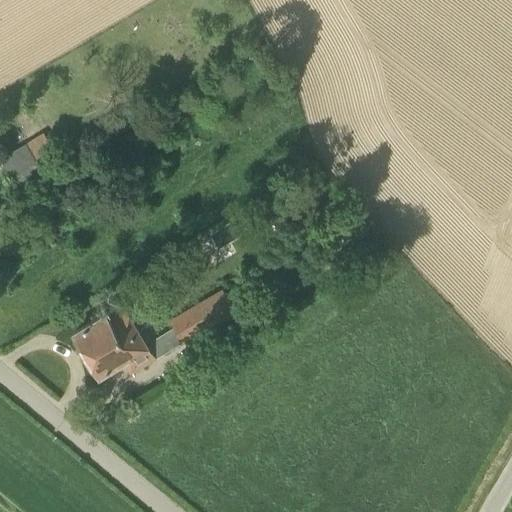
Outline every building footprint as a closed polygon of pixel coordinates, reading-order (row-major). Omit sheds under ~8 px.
[(125,122),(137,114),(131,104),(119,111),(125,122)] [(14,173),(40,158),(57,148),(46,130),(4,155),(14,173)] [(68,161),(93,146),(85,131),(60,146),(68,161)] [(37,185),(50,175),(40,158),(14,173),(11,175),(20,191),(36,182),(37,185)] [(21,229),(0,239),(0,240),(5,251),(26,240),(21,229)] [(258,304),(247,282),(226,294),(223,288),(170,318),(182,339),(235,309),(238,315),(258,304)] [(132,313),(122,299),(108,308),(109,310),(75,330),(78,334),(75,338),(77,341),(82,341),(90,354),(87,359),(91,365),(96,365),(100,372),(122,358),(130,372),(156,356),(149,342),(150,341),(133,312),(132,313)]
